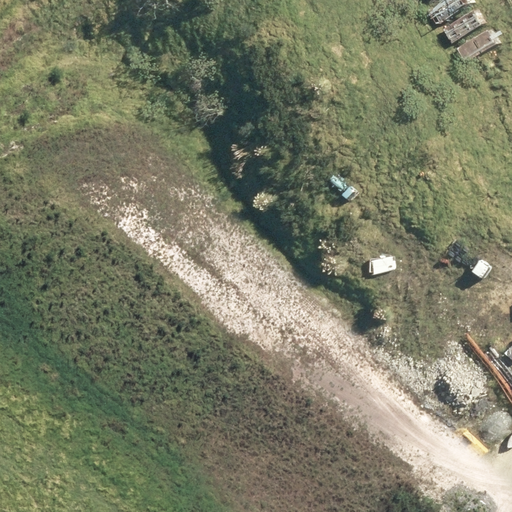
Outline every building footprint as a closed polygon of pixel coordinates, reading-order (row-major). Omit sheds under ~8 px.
[(480,0),(460,0),(479,32),(494,23),(480,0)] [(0,109),(55,44),(42,33),(0,81),(0,109)] [(42,112),(43,114),(58,96),(44,84),(29,101),(31,103),(42,112)] [(43,118),(29,106),(0,141),(0,144),(12,155),(43,118)] [(0,137),(14,120),(0,110),(0,109),(0,137)] [(69,123),(55,136),(73,155),(86,142),(69,123)] [(86,194),(85,184),(35,140),(13,166),(63,208),(74,208),(86,194)] [(152,268),(140,255),(114,281),(126,294),(152,268)] [(84,303),(52,278),(44,288),(76,313),(84,303)] [(176,307),(166,315),(191,342),(200,334),(176,307)] [(230,352),(199,335),(193,347),(224,363),(230,352)] [(257,344),(245,358),(288,396),(300,382),(257,344)] [(376,453),(336,433),(328,449),(368,469),(376,453)]
